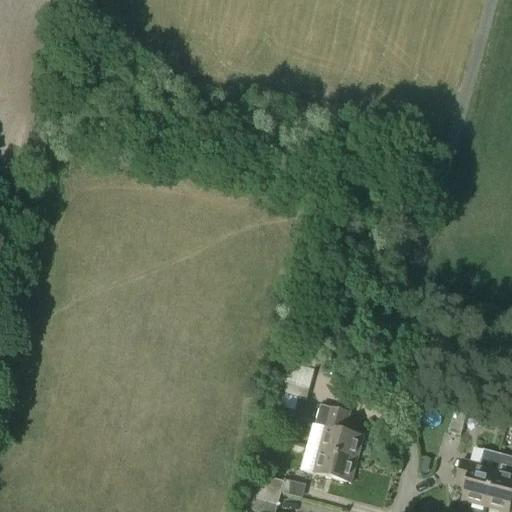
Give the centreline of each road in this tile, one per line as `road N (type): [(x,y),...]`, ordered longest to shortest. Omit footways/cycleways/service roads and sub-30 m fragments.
road 1 (track): [(392,363),(490,0)]
road 2 (residential): [(399,511),(410,459),(389,386),(392,363)]
